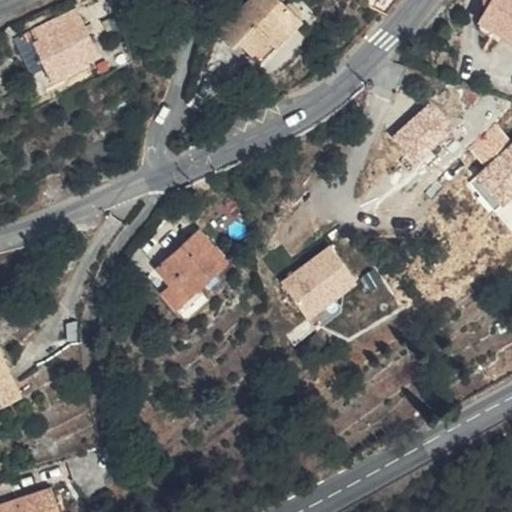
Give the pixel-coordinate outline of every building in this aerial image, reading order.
[(260,63),(309,29),(289,0),(261,0),(224,27),(236,43),(243,39),(260,63)] [(511,0),(490,0),(494,2),(485,16),(484,20),(484,22),(485,27),(489,29),(493,31),(497,29),(501,25),(511,31),(511,0)] [(37,39),(56,78),(103,54),(84,16),(37,39)] [(433,101),(397,134),(419,158),(455,125),(433,101)] [(79,156),(88,167),(112,148),(104,137),(79,156)] [(511,144),(479,174),(505,202),(511,196),(511,144)] [(183,301),(199,287),(231,260),(200,228),(158,265),(169,276),(164,281),(183,301)] [(332,246),(286,280),(312,315),(358,280),(332,246)] [(0,350),(0,403),(5,411),(26,401),(1,351),(0,350)] [(0,511),(66,511),(55,485),(19,498),(23,507),(7,511),(5,511),(3,503),(1,497),(0,497),(0,511)] [(19,498),(3,503),(5,511),(7,511),(23,507),(19,498)]
